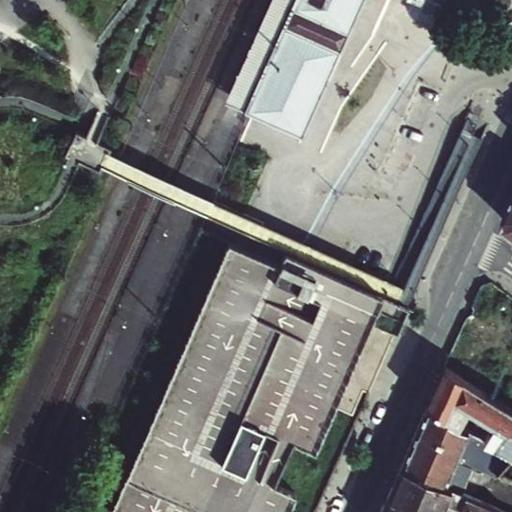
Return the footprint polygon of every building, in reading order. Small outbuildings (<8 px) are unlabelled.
[(268,0),(226,93),(252,109),(298,0),(268,0)] [(298,0),(252,109),(311,134),(369,0),(298,0)] [(228,298),(207,290),(110,511),(288,511),(297,492),(275,482),(286,458),(295,438),(317,448),(336,406),(354,414),(365,390),(369,391),(407,306),(285,253),(280,266),(262,259),(247,252),(228,298)] [(511,392),(510,391),(486,382),(446,365),(428,405),(451,410),(459,392),(510,413),(493,439),(508,451),(511,453),(511,392)] [(500,470),(508,451),(493,439),(463,415),(451,410),(428,405),(401,467),(435,481),(461,492),(472,469),(482,473),(485,464),(500,470)] [(507,511),(461,492),(435,481),(401,467),(394,484),(446,506),(448,502),(462,508),(462,511),(507,511)] [(386,502),(409,511),(443,511),(446,506),(394,484),(386,502)] [(381,511),(409,511),(386,502),(381,511)]
